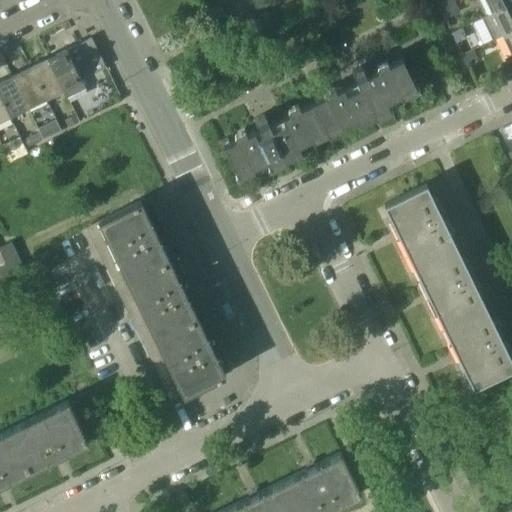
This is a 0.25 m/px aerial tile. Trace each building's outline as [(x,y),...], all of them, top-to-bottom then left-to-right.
[(447,0),(444,0),(436,4),(440,11),(450,6),(447,0)] [(511,0),(484,0),(491,13),(511,2),(511,0)] [(511,2),(491,13),(501,34),(511,28),(511,2)] [(450,6),(440,11),(443,18),(454,13),(450,6)] [(511,28),(501,34),(511,57),(511,56),(511,28)] [(65,49),(46,58),(61,89),(62,89),(66,97),(84,88),(79,78),(84,76),(77,62),(73,64),(65,49)] [(46,58),(28,67),(43,98),(61,89),(46,58)] [(327,94),(311,101),(324,128),(338,121),(340,125),(352,119),(355,125),(392,107),(388,101),(401,95),(399,91),(413,84),(400,58),(384,66),(383,63),(377,66),(378,69),(369,73),(373,80),(345,93),(342,87),(333,91),(332,88),(326,91),(327,94)] [(356,82),(366,77),(360,66),(351,71),(356,82)] [(28,67),(10,76),(25,107),(43,98),(28,67)] [(10,76),(0,81),(0,100),(8,116),(25,107),(10,76)] [(284,123),(256,136),(253,130),(244,134),(243,132),(237,135),(238,137),(222,145),(235,171),(249,164),(251,168),(263,162),(266,169),(303,151),(300,144),(312,138),(310,134),(324,128),(311,101),(296,109),(294,107),(288,110),(289,112),(280,116),(284,123)] [(253,119),(258,129),(268,124),(263,114),(253,119)] [(53,125),(38,132),(41,139),(56,132),(53,125)] [(24,139),(27,146),(41,139),(38,132),(24,139)] [(22,154),(17,142),(3,149),(8,161),(22,154)] [(383,204),(406,252),(412,265),(455,244),(425,183),(383,204)] [(139,200),(97,220),(85,226),(113,284),(125,278),(167,258),(139,200)] [(455,244),(412,265),(442,326),(484,305),(455,244)] [(167,258),(125,278),(113,284),(141,342),(153,336),(195,315),(167,258)] [(222,304),(227,314),(234,311),(228,300),(222,304)] [(511,362),(484,305),(442,326),(472,387),(511,367),(511,362)] [(195,315),(153,336),(141,342),(170,401),(224,375),(195,315)] [(66,400),(7,429),(28,470),(86,442),(66,400)] [(100,408),(83,416),(94,438),(111,430),(100,408)] [(7,429),(0,432),(0,483),(28,470),(7,429)] [(339,452),(281,480),(296,511),(321,511),(360,493),(339,452)] [(296,511),(281,480),(248,496),(224,508),(225,511),(296,511)] [(511,511),(511,501),(502,506),(504,511),(511,511)]
